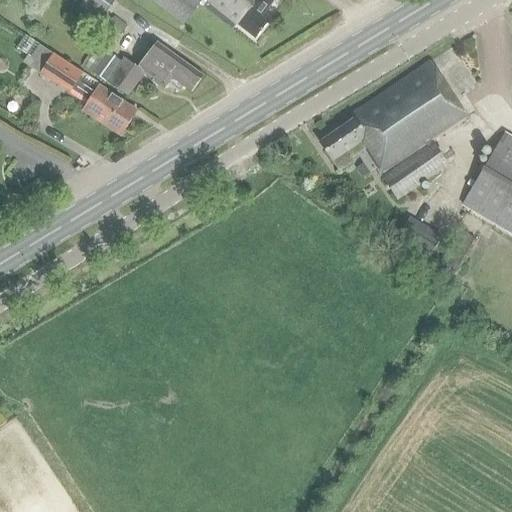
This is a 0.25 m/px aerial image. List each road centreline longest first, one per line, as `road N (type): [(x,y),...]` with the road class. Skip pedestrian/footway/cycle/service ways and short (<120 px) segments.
road 1 (unclassified): [(0,302),(488,0)]
road 2 (primary): [(0,263),(435,0)]
